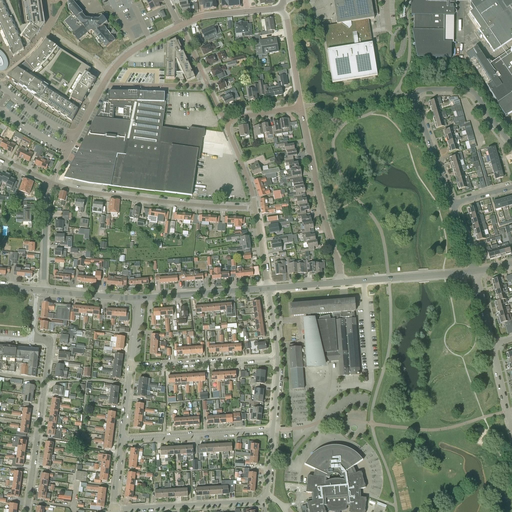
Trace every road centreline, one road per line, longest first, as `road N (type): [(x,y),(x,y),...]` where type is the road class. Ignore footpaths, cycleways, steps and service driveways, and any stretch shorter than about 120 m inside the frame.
road 1 (residential): [(52,180),(183,204),(255,207)]
road 2 (residential): [(341,282),(300,106)]
road 3 (residential): [(272,430),(121,438)]
road 4 (residential): [(277,357),(131,365)]
road 5 (unclassified): [(341,282),(476,272)]
road 6 (unclassified): [(268,288),(136,298)]
road 7 (residential): [(45,380),(26,511)]
road 8 (residential): [(511,144),(471,90),(417,92)]
